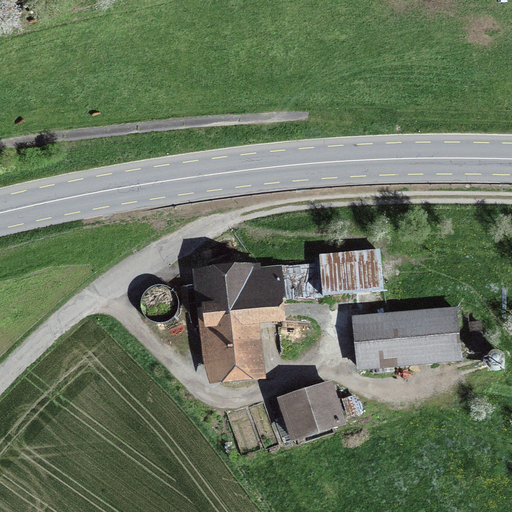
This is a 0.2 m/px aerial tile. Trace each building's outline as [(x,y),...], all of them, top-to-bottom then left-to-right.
[(381,249),(320,254),(320,257),(323,296),(384,291),(381,249)] [(323,296),(320,257),(315,257),(315,263),(282,265),(285,301),(324,298),(323,296)] [(261,263),(192,269),(194,286),(181,287),(183,312),(197,311),(203,384),(265,379),(261,324),(287,322),(285,301),(282,265),(261,267),(261,263)] [(357,371),(462,361),(457,307),(351,317),(357,371)] [(469,322),(472,355),(483,354),(480,321),(469,322)] [(333,383),(277,401),(291,443),(347,426),(333,383)] [(280,459),(315,511),(316,511),(331,502),(295,448),(280,459)]
